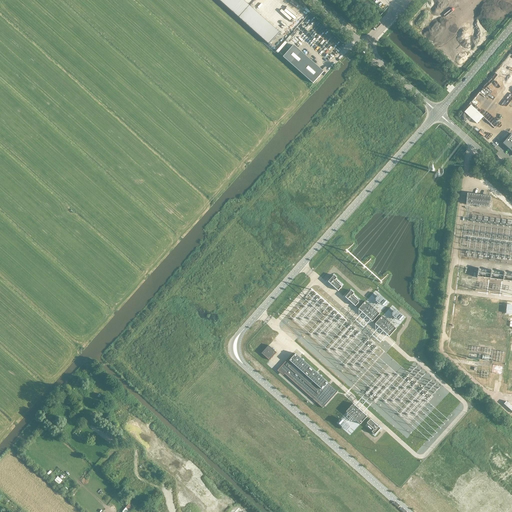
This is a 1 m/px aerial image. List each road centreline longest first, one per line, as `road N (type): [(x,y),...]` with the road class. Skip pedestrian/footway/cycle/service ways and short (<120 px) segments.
road 1 (tertiary): [(437,112),(241,331)]
road 2 (tertiary): [(242,363),(407,511)]
road 3 (unknown): [(454,259),(445,346),(482,382),(511,393)]
